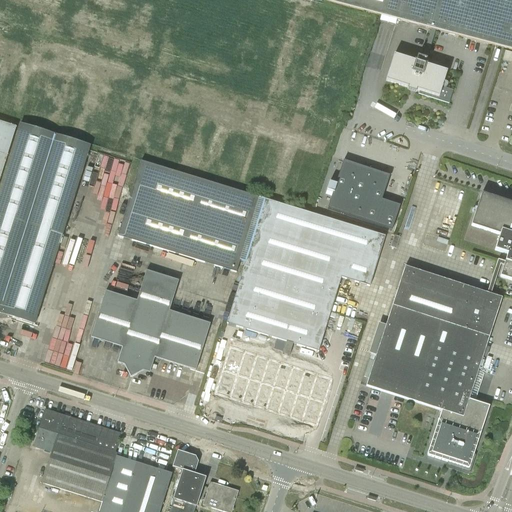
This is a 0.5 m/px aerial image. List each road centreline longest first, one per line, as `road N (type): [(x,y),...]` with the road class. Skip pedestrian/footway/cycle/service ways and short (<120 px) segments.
road 1 (tertiary): [(287,461),(27,377)]
road 2 (tertiary): [(448,511),(287,461)]
road 3 (unclassified): [(511,163),(357,113)]
